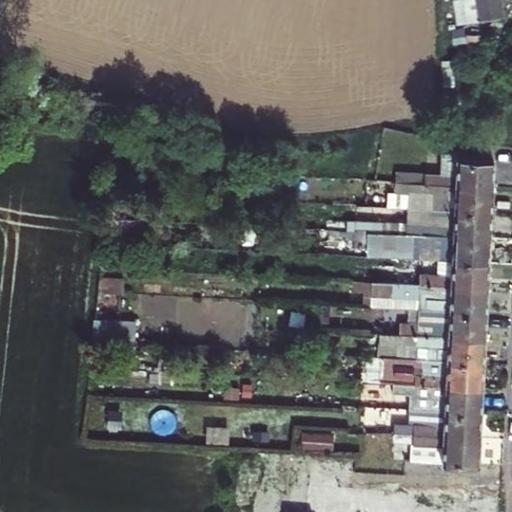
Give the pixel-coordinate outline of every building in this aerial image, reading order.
[(499,0),(455,0),(459,21),(502,14),(499,0)] [(489,147),(460,143),(458,177),(428,174),(427,187),(492,191),(493,163),(488,160),(489,147)] [(492,191),(427,187),(426,199),(457,202),(456,214),(490,216),(492,191)] [(435,212),(434,237),(489,240),(490,216),(456,214),(435,212)] [(454,250),(453,265),(488,267),(489,240),(434,237),(425,236),(424,247),(454,250)] [(422,278),(422,286),(487,290),(488,267),(453,265),(451,279),(422,278)] [(487,290),(422,286),(421,298),(450,301),(449,314),(485,316),(487,290)] [(422,327),(421,336),(484,340),(485,316),(449,314),(449,329),(422,327)] [(135,345),(135,320),(94,319),(93,344),(135,345)] [(484,340),(421,336),(420,345),(448,348),(447,365),(483,367),(484,340)] [(387,386),(418,388),(481,392),(483,367),(447,365),(389,361),(387,386)] [(481,392),(418,388),(418,398),(446,400),(446,415),(480,417),(481,392)] [(480,417),(446,415),(445,429),(415,428),(415,437),(479,441),(480,417)] [(444,449),(444,461),(478,462),(479,441),(415,437),(415,447),(444,449)]
